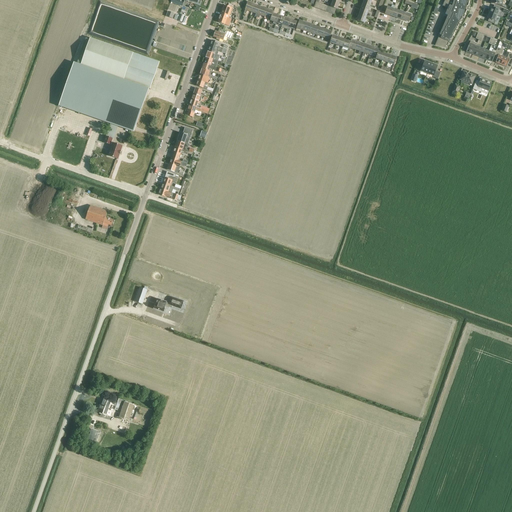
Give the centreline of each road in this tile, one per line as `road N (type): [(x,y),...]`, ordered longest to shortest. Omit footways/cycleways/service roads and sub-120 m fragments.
road 1 (tertiary): [(34,511),(215,0)]
road 2 (track): [(170,396),(95,369),(115,310)]
road 3 (track): [(44,511),(65,452),(140,478)]
